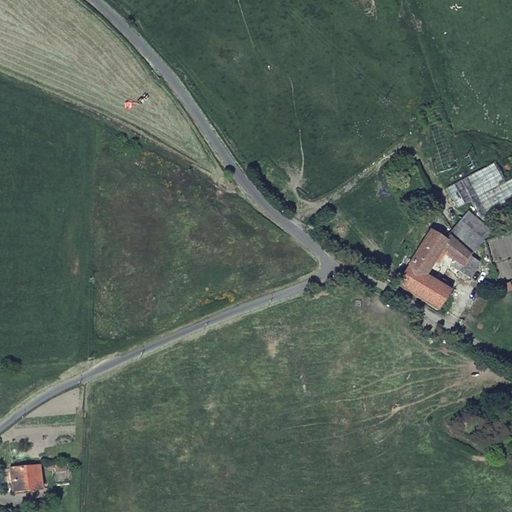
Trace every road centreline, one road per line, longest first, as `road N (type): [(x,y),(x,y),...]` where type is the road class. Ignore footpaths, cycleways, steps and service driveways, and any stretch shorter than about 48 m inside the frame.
road 1 (unclassified): [(94,0),(184,94),(245,185),(328,270),(313,283),(71,379),(0,423)]
road 2 (track): [(511,393),(448,415),(439,427),(511,464)]
